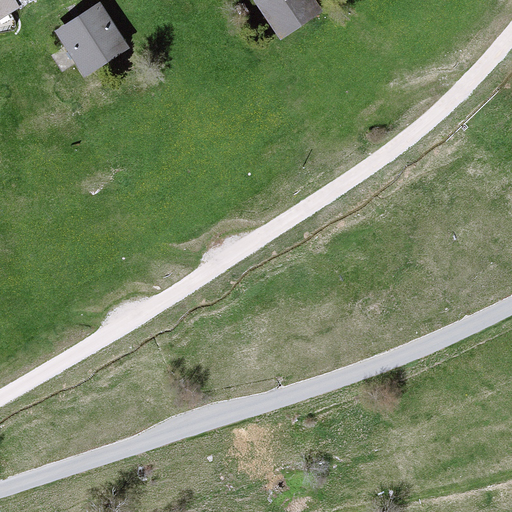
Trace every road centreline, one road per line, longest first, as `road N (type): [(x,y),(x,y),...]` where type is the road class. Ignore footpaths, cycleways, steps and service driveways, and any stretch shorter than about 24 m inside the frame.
road 1 (residential): [(511,33),(391,153),(0,397)]
road 2 (unclassified): [(511,305),(458,333),(0,490)]
